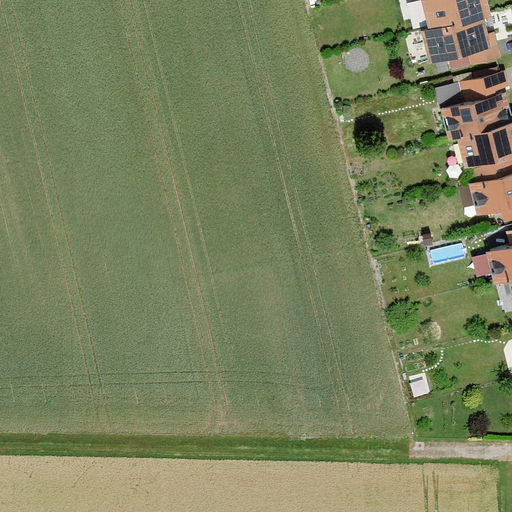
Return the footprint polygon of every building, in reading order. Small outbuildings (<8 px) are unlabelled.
[(427,0),(412,0),(414,21),(429,20),(427,0)] [(432,0),(439,29),(495,17),(503,15),(499,0),(432,0)] [(502,45),(495,17),(439,29),(431,29),(440,62),(502,45)] [(468,136),(511,122),(511,89),(511,90),(506,69),(463,81),(469,101),(448,106),(457,138),(468,136)] [(482,167),(509,159),(511,158),(511,122),(468,136),(477,169),(482,167)] [(511,166),(509,159),(482,167),(484,183),(475,186),(484,218),(511,210),(511,211),(511,166)] [(511,280),(511,246),(491,252),(500,285),(511,280)]
